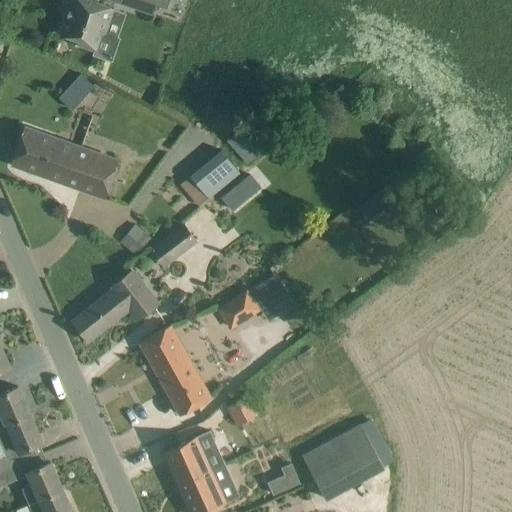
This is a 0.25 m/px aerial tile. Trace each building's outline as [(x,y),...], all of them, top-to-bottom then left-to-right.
[(114,8),(90,0),(67,0),(65,7),(69,8),(61,33),(79,39),(78,44),(95,50),(101,32),(105,33),(114,8)] [(112,0),(113,1),(151,14),(155,5),(156,0),(112,0)] [(156,0),(155,5),(166,9),(169,0),(156,0)] [(99,90),(89,76),(63,94),(73,108),(99,90)] [(115,159),(43,133),(24,127),(12,163),(102,195),(115,159)] [(259,153),(240,130),(228,140),(246,163),(259,153)] [(222,151),(191,175),(196,181),(208,197),(239,172),(225,153),(222,151)] [(250,173),(235,185),(247,198),(261,187),(250,173)] [(379,188),(358,204),(368,219),(390,203),(379,188)] [(164,267),(198,240),(185,222),(150,249),(164,267)] [(150,239),(135,225),(120,240),(135,255),(150,239)] [(132,270),(112,286),(114,288),(73,320),(88,340),(129,308),(137,318),(158,302),(132,270)] [(264,278),(217,307),(230,328),(259,310),(257,306),(274,295),(264,278)] [(169,325),(158,332),(140,341),(181,414),(209,398),(169,325)] [(0,345),(0,369),(9,366),(0,345)] [(0,426),(29,413),(18,386),(0,393),(0,426)] [(247,397),(228,408),(237,424),(256,413),(247,397)] [(41,441),(29,413),(0,426),(0,443),(4,452),(0,453),(0,470),(15,464),(31,457),(27,447),(41,441)] [(323,497),(391,461),(367,415),(299,451),(323,497)] [(210,430),(164,451),(191,511),(201,511),(211,508),(224,502),(240,495),(229,470),(210,430)] [(24,472),(29,485),(22,488),(28,503),(62,489),(50,461),(24,472)] [(284,474),(268,482),(273,494),(300,483),(291,463),(281,467),(284,474)] [(0,485),(20,477),(15,464),(0,470),(0,485)] [(71,511),(62,489),(28,503),(32,511),(71,511)]
